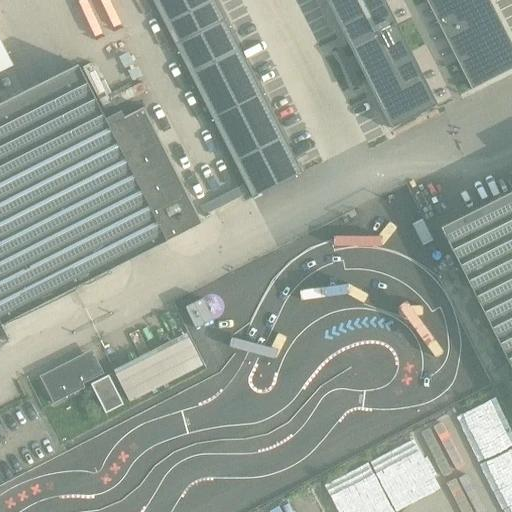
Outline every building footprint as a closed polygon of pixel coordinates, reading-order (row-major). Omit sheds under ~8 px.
[(152,0),(252,199),(304,173),(215,0),(152,0)] [(325,0),(353,55),(345,61),(352,74),(361,71),(390,129),(436,106),(383,0),(325,0)] [(428,0),(460,63),(472,87),(511,68),(511,45),(489,0),(428,0)] [(0,73),(13,66),(0,40),(0,73)] [(202,223),(144,110),(143,108),(123,118),(120,112),(105,120),(79,69),(0,109),(0,320),(2,325),(202,223)] [(511,192),(441,228),(511,368),(511,192)] [(187,333),(113,372),(128,404),(203,364),(187,333)] [(61,367),(40,378),(53,404),(84,388),(82,385),(102,375),(94,359),(65,374),(61,367)] [(123,405),(108,376),(91,385),(106,414),(123,405)]
